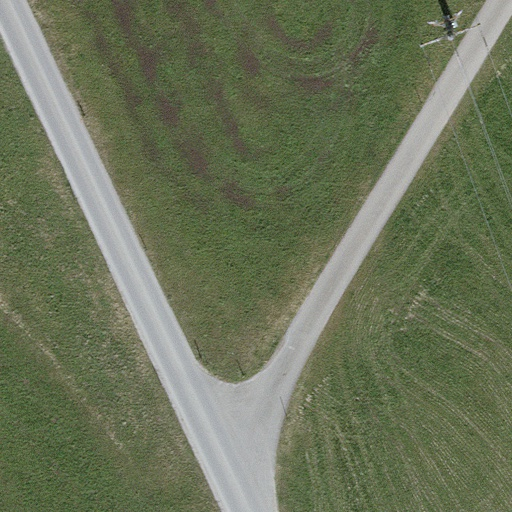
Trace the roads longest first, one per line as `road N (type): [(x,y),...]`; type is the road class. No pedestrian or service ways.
road 1 (residential): [(248,511),(5,0)]
road 2 (track): [(229,470),(504,0)]
